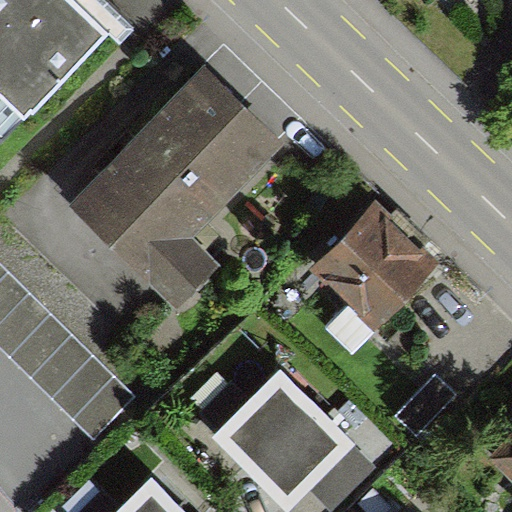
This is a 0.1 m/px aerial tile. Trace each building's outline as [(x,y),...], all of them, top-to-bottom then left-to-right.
[(104,0),(0,0),(0,137),(22,114),(26,117),(109,31),(120,42),(134,28),(104,0)] [(283,142),(204,66),(70,205),(175,306),(215,264),(190,239),(283,142)] [(441,265),(376,201),(309,269),(375,332),(441,265)] [(0,265),(0,349),(95,440),(137,396),(0,265)] [(221,429),(214,437),(284,509),(308,486),(329,507),(372,465),(280,372),(247,404),(230,387),(204,412),(221,429)] [(450,398),(431,379),(392,419),(411,437),(450,398)] [(511,429),(485,457),(511,483),(511,429)] [(187,511),(152,475),(118,508),(102,492),(81,511),(187,511)]
